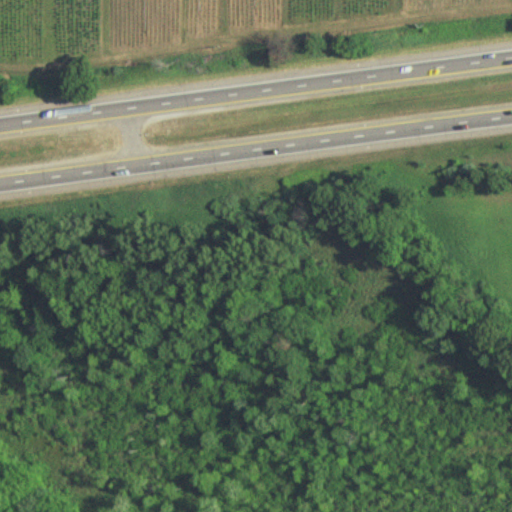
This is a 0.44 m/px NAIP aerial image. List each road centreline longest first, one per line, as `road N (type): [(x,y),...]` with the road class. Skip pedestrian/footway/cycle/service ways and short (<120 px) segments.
road 1 (motorway): [(0,190),(511,120)]
road 2 (motorway): [(511,52),(0,119)]
